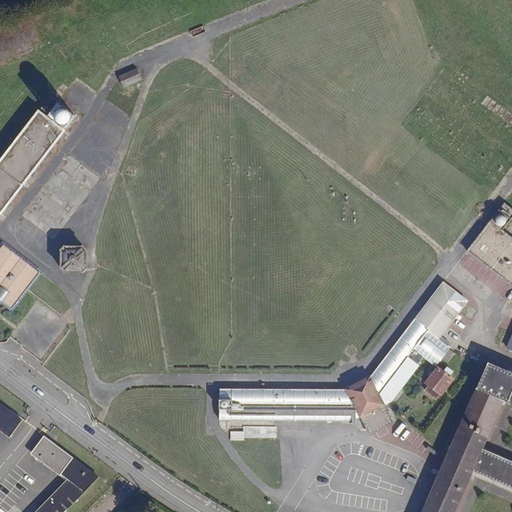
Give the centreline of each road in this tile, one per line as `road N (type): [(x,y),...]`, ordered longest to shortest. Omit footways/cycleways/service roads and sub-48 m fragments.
road 1 (track): [(232,82),(232,339),(221,381)]
road 2 (unknown): [(288,504),(306,470),(336,448),(405,469),(414,481),(409,511)]
road 3 (tertiary): [(0,366),(136,470)]
road 4 (track): [(99,266),(153,289),(169,381)]
road 5 (track): [(153,289),(121,173)]
